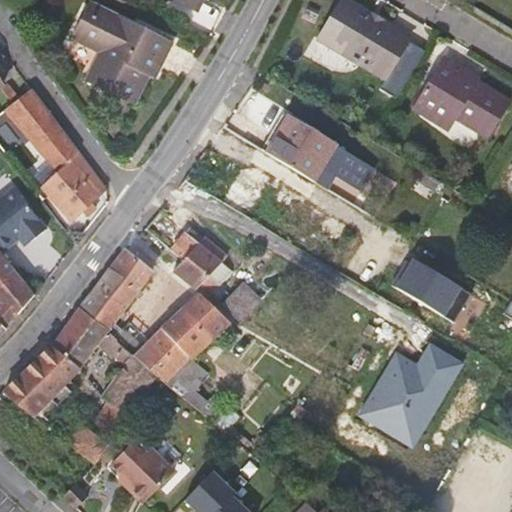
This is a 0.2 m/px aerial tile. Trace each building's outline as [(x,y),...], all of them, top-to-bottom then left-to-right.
[(173,0),(192,9),(196,0),(173,0)] [(407,31),(353,0),(335,0),(317,32),(384,71),(407,31)] [(166,41),(86,1),(69,36),(98,50),(83,78),(130,102),(144,74),(148,75),(166,41)] [(472,76),(445,59),(414,109),(442,126),(449,114),(488,138),(509,102),(478,83),(476,86),(469,81),(472,76)] [(476,86),(478,83),(480,80),(472,76),(469,81),(476,86)] [(51,124),(42,113),(16,132),(49,175),(39,184),(70,216),(79,207),(84,214),(93,205),(88,199),(95,192),(101,186),(88,169),(74,152),(51,124)] [(315,182),(337,144),(289,115),(266,153),(315,182)] [(276,206),(287,181),(240,161),(221,204),(255,219),(263,200),(276,206)] [(417,183),(434,193),(439,184),(423,174),(417,183)] [(12,184),(0,193),(0,248),(23,229),(29,237),(45,225),(12,184)] [(190,228),(186,233),(199,244),(204,239),(190,228)] [(147,242),(149,241),(150,239),(151,237),(150,235),(149,233),(147,232),(145,232),(143,233),(141,234),(141,237),(141,239),(142,241),(144,242),(147,242)] [(201,286),(240,323),(261,300),(243,284),(230,297),(220,287),(209,277),(222,263),(227,257),(204,238),(204,239),(199,244),(186,233),(171,252),(183,262),(173,273),(196,291),(201,286)] [(123,332),(113,324),(153,271),(125,250),(80,309),(116,341),(123,332)] [(0,332),(9,322),(32,292),(0,252),(0,332)] [(393,287),(454,322),(471,295),(410,259),(393,287)] [(209,277),(220,287),(233,273),(222,263),(209,277)] [(163,329),(135,358),(157,377),(187,402),(196,392),(209,375),(192,360),(230,324),(200,296),(163,329)] [(116,341),(80,309),(51,349),(47,353),(73,377),(81,367),(97,346),(113,360),(122,346),(116,341)] [(364,334),(371,338),(376,329),(368,326),(364,334)] [(355,416),(413,448),(464,365),(427,341),(415,361),(395,350),(355,416)] [(350,366),(359,371),(369,353),(359,348),(350,366)] [(73,377),(47,353),(4,394),(33,418),(49,402),(73,377)] [(132,355),(102,398),(108,402),(89,429),(79,423),(64,443),(94,464),(157,377),(135,358),(132,355)] [(196,392),(187,402),(213,424),(222,414),(196,392)] [(138,437),(111,466),(122,476),(131,485),(128,488),(144,504),(175,472),(138,437)] [(210,475),(186,500),(197,511),(246,511),(233,498),(236,495),(213,472),(210,475)] [(131,485),(122,476),(119,479),(128,488),(131,485)] [(76,485),(64,497),(77,509),(88,497),(76,485)] [(325,511),(323,510),(321,511),(316,511),(307,503),(298,511),(325,511)]
